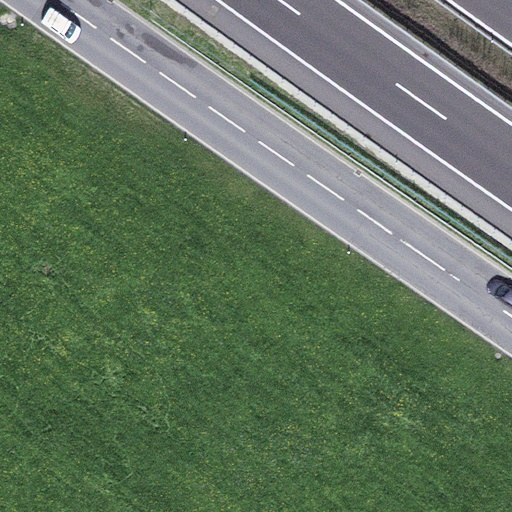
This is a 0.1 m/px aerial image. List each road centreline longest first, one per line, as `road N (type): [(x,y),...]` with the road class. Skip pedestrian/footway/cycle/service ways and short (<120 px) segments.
road 1 (primary): [(55,0),(511,316)]
road 2 (motorway): [(282,0),(511,164)]
